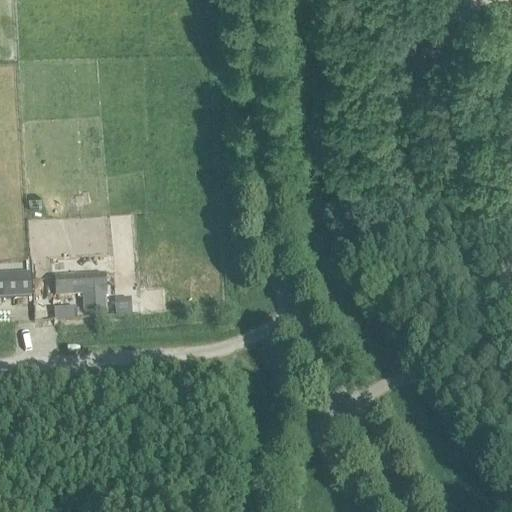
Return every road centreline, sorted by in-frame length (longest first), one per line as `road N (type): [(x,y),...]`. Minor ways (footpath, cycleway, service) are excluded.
road 1 (unclassified): [(399,511),(276,273),(254,0)]
road 2 (unknown): [(495,368),(471,48),(483,9),(511,2)]
